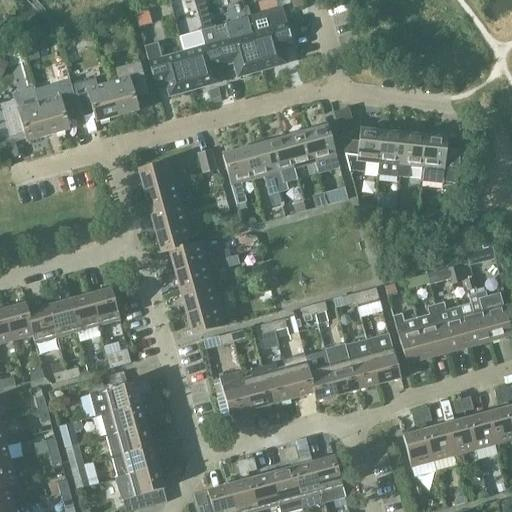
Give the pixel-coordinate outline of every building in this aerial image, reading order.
[(211,28),(202,0),(191,0),(201,31),(211,28)] [(268,13),(246,19),(250,34),(260,71),(284,64),(279,44),(290,41),(286,25),(284,20),(281,9),(276,10),(268,13)] [(134,15),(137,27),(149,24),(146,11),(134,15)] [(224,25),(212,28),(221,60),(231,57),(237,77),(260,71),(250,34),(229,40),(224,25)] [(177,38),(182,54),(192,90),(216,83),(211,63),(221,60),(212,28),(177,38)] [(192,90),(182,54),(160,60),(156,44),(143,47),(152,79),(163,76),(168,96),(192,90)] [(0,65),(1,71),(24,64),(21,51),(0,57),(0,65)] [(118,81),(107,84),(116,117),(137,111),(134,98),(147,94),(139,62),(114,69),(118,81)] [(94,79),(70,86),(78,115),(91,111),(94,123),(116,117),(107,84),(96,87),(94,79)] [(48,101),(37,104),(46,137),(68,130),(64,118),(78,115),(70,86),(45,93),(48,101)] [(46,137),(37,104),(34,92),(13,98),(14,102),(0,105),(9,137),(22,133),(25,142),(46,137)] [(326,127),(305,133),(317,174),(316,174),(317,175),(338,169),(334,157),(326,127)] [(345,141),(343,155),(348,172),(363,173),(365,162),(371,163),(374,131),(360,130),(359,142),(345,141)] [(376,175),(392,177),(397,134),(374,131),(371,163),(378,163),(376,175)] [(305,133),(284,138),(292,169),(305,165),(308,176),(316,174),(317,174),(305,133)] [(409,166),(421,168),(425,137),(397,134),(392,177),(408,179),(409,166)] [(425,137),(421,168),(420,180),(455,184),(458,159),(444,157),(446,139),(425,137)] [(284,138),(263,144),(277,194),(287,191),(285,184),(296,181),(292,169),(284,138)] [(263,144),(242,150),(250,180),(261,177),(267,197),(277,194),(263,144)] [(250,180),(242,150),(221,156),(230,186),(229,186),(237,212),(246,210),(244,204),(245,204),(239,183),(250,180)] [(215,170),(210,151),(196,155),(201,174),(215,170)] [(138,170),(144,191),(183,180),(181,172),(171,174),(167,162),(138,170)] [(144,191),(149,212),(179,204),(176,191),(186,188),(183,180),(144,191)] [(343,187),(322,193),(326,206),(347,200),(343,187)] [(377,194),(375,208),(395,210),(396,197),(377,194)] [(323,197),(313,200),(316,209),(326,206),(323,197)] [(301,201),(291,204),(294,215),(304,212),(301,201)] [(149,212),(155,233),(195,222),(192,214),(182,216),(179,204),(149,212)] [(161,254),(169,252),(191,246),(187,233),(197,231),(195,222),(155,233),(161,254)] [(462,248),(467,264),(493,256),(488,241),(462,248)] [(169,252),(174,273),(214,262),(212,253),(201,256),(198,244),(191,246),(169,252)] [(174,273),(180,293),(210,285),(206,272),(217,270),(214,262),(174,273)] [(447,270),(451,285),(459,283),(455,268),(447,270)] [(446,270),(435,273),(426,275),(429,285),(437,283),(448,280),(446,270)] [(425,275),(413,278),(416,289),(428,286),(425,275)] [(469,304),(457,307),(468,349),(489,343),(475,294),(471,279),(463,281),(469,304)] [(392,284),(384,286),(386,296),(394,294),(392,284)] [(180,293),(186,314),(226,303),(223,295),(213,298),(210,285),(180,293)] [(374,289),(353,295),(357,308),(378,303),(374,289)] [(110,290),(89,295),(98,327),(119,322),(110,290)] [(484,292),(475,294),(489,343),(510,337),(499,294),(485,298),(484,292)] [(89,295),(68,301),(76,333),(98,327),(89,295)] [(353,295),(340,298),(343,307),(355,303),(356,309),(357,308),(353,295)] [(343,307),(340,298),(331,301),(333,309),(343,307)] [(68,301),(47,307),(55,339),(76,333),(68,301)] [(226,303),(186,314),(192,335),(221,327),(218,314),(228,311),(226,303)] [(323,303),(311,306),(313,315),(326,312),(323,303)] [(442,303),(434,306),(447,354),(468,349),(457,307),(445,311),(442,303)] [(25,304),(3,310),(12,341),(32,336),(33,335),(27,312),(25,304)] [(313,315),(311,306),(299,309),(301,318),(313,315)] [(427,315),(415,319),(426,360),(447,354),(434,306),(425,308),(427,315)] [(47,307),(27,312),(33,335),(32,336),(34,345),(55,339),(47,307)] [(3,310),(0,310),(0,344),(12,341),(3,310)] [(426,360),(415,319),(403,322),(401,315),(391,317),(397,335),(405,366),(426,360)] [(289,318),(293,334),(297,333),(293,317),(292,317),(289,318)] [(283,320),(271,323),(273,332),(286,329),(283,320)] [(273,332),(271,323),(259,326),(262,335),(273,332)] [(286,329),(273,332),(274,336),(275,339),(287,336),(286,329)] [(242,331),(229,334),(232,344),(244,340),(242,331)] [(262,335),(260,336),(264,350),(277,347),(275,339),(274,336),(273,332),(262,335)] [(232,344),(229,334),(217,337),(220,347),(232,344)] [(387,336),(366,341),(378,386),(400,380),(391,348),(387,336)] [(344,347),(348,360),(357,391),(378,386),(366,341),(344,347)] [(119,352),(105,356),(109,370),(129,364),(126,351),(119,352)] [(323,353),(304,358),(313,394),(312,394),(314,403),(335,397),(327,366),(323,353)] [(281,361),(283,369),(292,399),(312,394),(313,394),(304,358),(303,355),(281,361)] [(105,356),(104,356),(106,361),(94,364),(96,373),(109,370),(105,356)] [(348,360),(327,366),(335,397),(357,391),(348,360)] [(273,364),(261,368),(271,405),(292,399),(283,369),(275,371),(273,364)] [(249,378),(241,380),(250,411),(271,405),(261,368),(247,372),(249,378)] [(77,369),(64,372),(67,381),(79,378),(77,369)] [(28,373),(30,382),(43,379),(40,370),(28,373)] [(67,381),(64,372),(52,375),(55,384),(67,381)] [(250,411),(241,380),(239,372),(218,377),(219,380),(220,386),(223,396),(229,417),(250,411)] [(12,378),(0,380),(0,384),(2,390),(14,387),(12,378)] [(219,380),(213,382),(214,387),(217,398),(223,396),(220,386),(219,380)] [(110,390),(88,396),(94,417),(95,417),(159,400),(156,391),(139,396),(135,383),(115,389),(114,387),(109,388),(110,390)] [(511,395),(509,387),(502,389),(505,401),(511,399),(511,395)] [(505,401),(502,389),(492,391),(496,404),(505,401)] [(33,400),(36,411),(45,408),(42,397),(33,400)] [(468,398),(459,401),(462,413),(471,411),(468,398)] [(100,417),(106,437),(147,426),(143,413),(161,409),(159,400),(95,417),(95,418),(100,417)] [(462,413),(459,401),(451,403),(455,415),(462,413)] [(45,408),(36,411),(39,424),(49,422),(45,408)] [(426,409),(417,412),(421,424),(430,422),(426,409)] [(511,424),(508,409),(486,415),(495,446),(511,441),(511,424)] [(421,424),(417,412),(410,414),(413,427),(421,424)] [(486,415),(465,420),(474,452),(495,446),(486,415)] [(465,420),(444,426),(452,457),(474,452),(465,420)] [(58,427),(64,448),(77,444),(72,423),(58,427)] [(106,437),(111,458),(170,442),(168,433),(150,438),(147,426),(106,437)] [(444,426),(423,432),(431,463),(452,457),(444,426)] [(431,463),(423,432),(401,438),(410,469),(431,463)] [(44,441),(47,453),(56,451),(53,439),(44,441)] [(0,443),(0,466),(11,464),(5,442),(0,443)] [(111,458),(117,477),(157,466),(154,456),(172,451),(170,442),(111,458)] [(64,448),(70,469),(82,466),(76,445),(64,448)] [(293,448),(285,450),(288,462),(296,460),(293,448)] [(288,462),(285,450),(276,452),(280,465),(288,462)] [(56,451),(47,453),(51,466),(60,464),(56,451)] [(333,458),(311,464),(320,495),(341,490),(333,458)] [(251,459),(243,461),(246,474),(255,471),(251,459)] [(246,474),(243,461),(234,463),(238,476),(246,474)] [(0,466),(0,489),(8,487),(16,485),(11,464),(0,466)] [(311,464),(290,470),(301,509),(322,503),(320,495),(311,464)] [(82,466),(70,469),(75,490),(87,487),(82,466)] [(157,466),(117,477),(114,479),(120,501),(123,500),(126,511),(131,511),(153,506),(149,492),(163,489),(159,474),(157,466)] [(269,475),(278,507),(278,511),(290,511),(301,509),(290,470),(269,475)] [(269,475),(248,481),(256,511),(257,511),(278,507),(269,475)] [(56,483),(59,495),(68,492),(65,481),(56,483)] [(256,511),(248,481),(227,487),(233,511),(256,511)] [(502,484),(495,486),(497,494),(504,492),(502,484)] [(0,509),(13,506),(8,487),(0,489),(0,509)] [(209,505),(196,508),(196,511),(233,511),(227,487),(206,492),(209,505)] [(68,492),(59,495),(62,508),(71,505),(68,492)] [(453,498),(451,502),(453,507),(465,504),(463,495),(453,498)]
